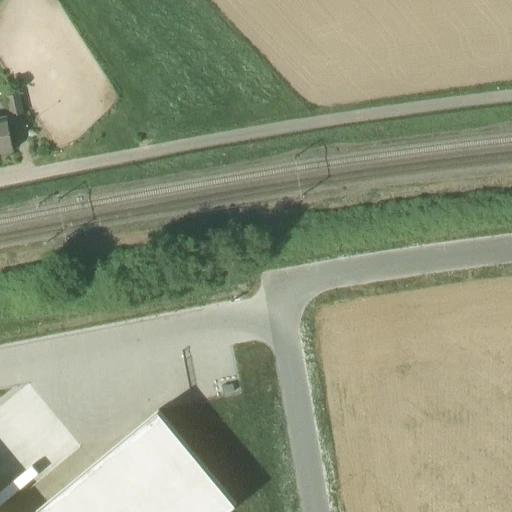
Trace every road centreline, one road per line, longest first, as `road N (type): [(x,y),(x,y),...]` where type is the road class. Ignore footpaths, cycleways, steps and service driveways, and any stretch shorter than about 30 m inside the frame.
road 1 (unclassified): [(0,180),(511,97)]
road 2 (unclassified): [(511,251),(302,281),(282,296),(313,511)]
road 3 (unknown): [(279,310),(44,323),(0,334)]
